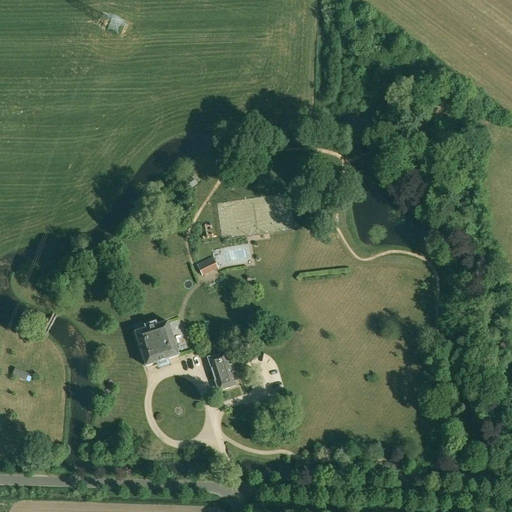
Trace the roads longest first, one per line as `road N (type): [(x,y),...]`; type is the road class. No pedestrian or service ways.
road 1 (unclassified): [(511,499),(231,488)]
road 2 (unclassified): [(231,488),(0,480)]
